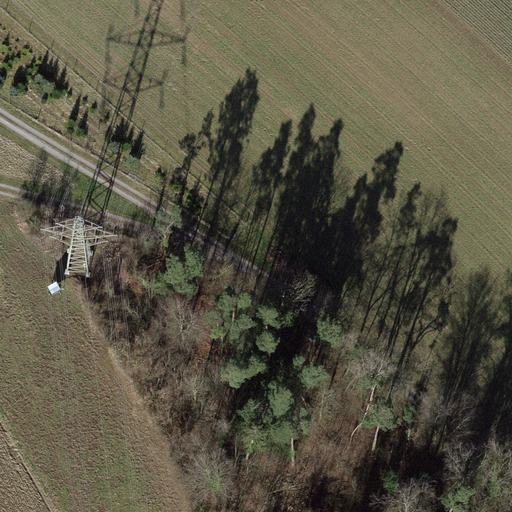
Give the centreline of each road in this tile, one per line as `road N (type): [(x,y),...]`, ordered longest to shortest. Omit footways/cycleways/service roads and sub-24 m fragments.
road 1 (track): [(0,118),(362,338),(511,488)]
road 2 (track): [(0,188),(225,251)]
